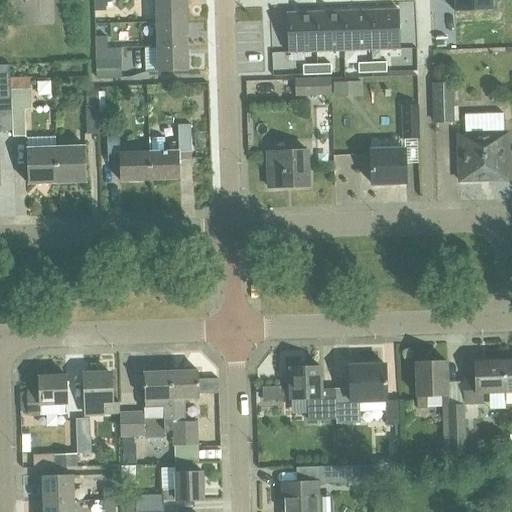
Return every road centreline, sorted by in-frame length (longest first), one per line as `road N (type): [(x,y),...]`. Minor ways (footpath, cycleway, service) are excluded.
road 1 (residential): [(506,219),(231,226)]
road 2 (residential): [(233,332),(507,325)]
road 3 (residential): [(0,344),(233,332)]
road 4 (residential): [(231,226),(0,236)]
road 5 (residential): [(231,226),(224,0)]
road 6 (residential): [(238,511),(233,332)]
